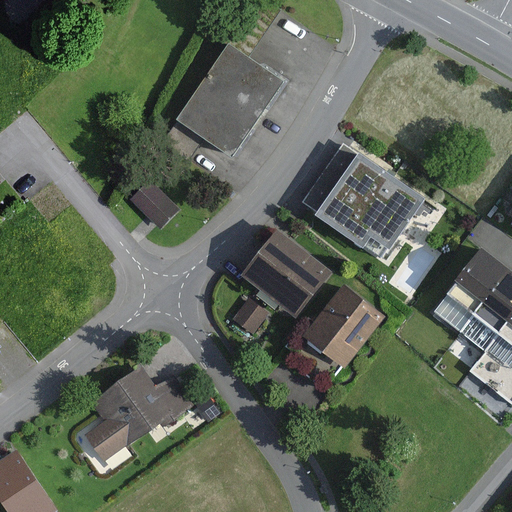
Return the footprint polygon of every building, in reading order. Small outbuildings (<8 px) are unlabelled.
[(266,0),(250,0),(225,36),(252,54),(282,11),(266,0)] [(284,82),(230,44),(161,143),(188,162),(204,138),(232,157),(284,82)] [(357,155),(343,145),(303,202),(318,213),(317,215),(364,249),(372,237),(390,250),(426,199),(359,153),(357,155)] [(181,210),(151,180),(130,200),(153,222),(160,230),(181,210)] [(445,212),(436,217),(435,228),(444,234),(454,229),(455,219),(445,212)] [(469,235),(484,243),(492,228),(477,221),(469,235)] [(297,319),(334,272),(278,229),(241,276),(259,289),(254,295),(276,312),(281,306),(297,319)] [(461,334),(511,270),(484,249),(434,313),(461,334)] [(485,354),(511,319),(511,270),(461,334),(485,354)] [(387,316),(345,284),(314,324),(308,319),(284,348),(293,356),(287,364),(323,392),(343,367),(345,369),(387,316)] [(253,336),(269,313),(249,298),(233,321),(253,336)] [(511,319),(485,354),(470,371),(511,404),(511,319)] [(157,389),(141,367),(91,403),(105,421),(86,435),(105,462),(127,446),(128,447),(161,424),(164,428),(195,407),(173,377),(157,389)] [(220,413),(208,397),(197,405),(208,421),(220,413)] [(56,511),(59,511),(18,449),(0,461),(0,499),(8,511),(56,511)] [(126,456),(122,450),(114,456),(118,462),(126,456)]
